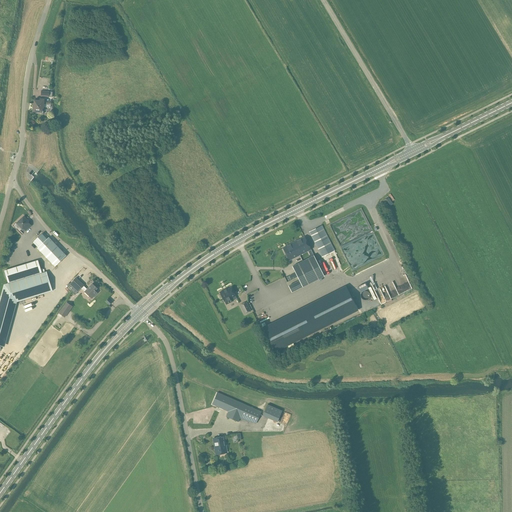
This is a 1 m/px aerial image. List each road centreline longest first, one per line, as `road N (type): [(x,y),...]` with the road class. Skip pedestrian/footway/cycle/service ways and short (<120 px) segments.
road 1 (secondary): [(139,313),(222,249),(413,150)]
road 2 (secondary): [(0,493),(92,364),(139,313)]
road 3 (unclassified): [(201,511),(165,344),(139,313)]
road 4 (unclassified): [(139,313),(45,228),(12,180)]
road 5 (unclassified): [(12,180),(31,57),(50,0)]
road 6 (unclassified): [(413,150),(323,0)]
